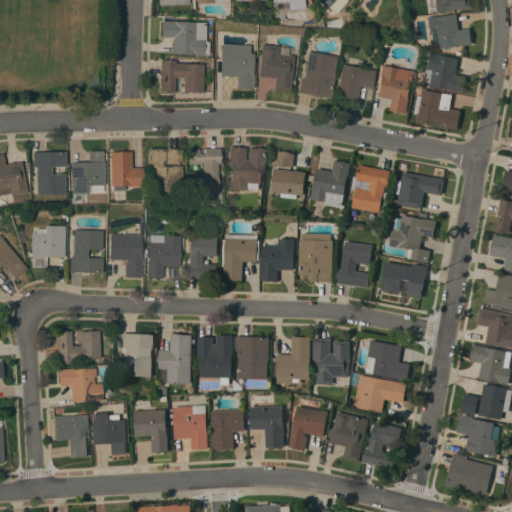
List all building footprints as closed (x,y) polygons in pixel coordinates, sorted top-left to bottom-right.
[(269,0),(303,0),(304,8),(287,9),(287,1),(270,2),(269,0)] [(345,0),(334,14),(326,7),(325,8),(316,0),(345,0)] [(470,0),(471,7),(436,12),(435,6),(427,7),(426,0),(470,0)] [(459,29),(469,28),(469,26),(470,26),(473,44),(438,48),(438,44),(433,44),(431,33),(429,33),(426,17),(457,13),(459,29)] [(173,37),(161,37),(162,20),(206,22),(205,41),(209,41),(208,53),(203,53),(203,55),(172,53),(173,37)] [(221,44),(250,44),(250,53),(254,53),(253,88),(237,88),(237,76),(220,75),(221,44)] [(294,55),(290,91),(274,89),(275,77),(259,75),(262,44),(279,45),(279,46),(292,47),(292,55),(294,55)] [(337,56),(333,75),(334,75),(330,98),(320,96),(320,97),(311,95),(311,94),(298,92),(300,77),(304,78),(308,51),(337,56)] [(456,74),(467,76),(464,92),(431,85),(431,82),(425,81),(427,68),(426,68),(429,52),(459,58),(456,74)] [(202,92),(183,91),(183,77),(175,77),(175,92),(160,92),(161,59),(175,60),(175,63),(203,64),(202,92)] [(375,70),(371,87),(360,85),(356,103),(336,99),(342,64),(375,70)] [(382,65),(414,70),(407,113),(390,110),(390,108),(391,108),(393,98),(377,95),(382,65)] [(417,121),(418,113),(415,112),(418,95),(422,96),(423,89),(453,95),(450,108),(462,110),(458,129),(417,121)] [(229,146),(246,147),(245,158),(248,158),(249,147),(265,148),(263,183),(260,183),(260,189),(246,188),(246,190),(230,188),(231,169),(228,168),(229,146)] [(182,190),(149,191),(148,148),(181,148),(182,190)] [(199,148),(199,153),(204,153),(204,148),(220,148),(220,162),(217,163),(218,190),(189,191),(189,171),(203,171),(203,163),(188,163),(188,148),(199,148)] [(70,162),(88,161),(88,150),(102,150),(103,161),(104,185),(87,185),(88,193),(71,193),(70,162)] [(275,165),(277,150),(295,152),(294,167),(275,165)] [(36,166),(33,166),(33,151),(65,151),(65,166),(50,166),(50,174),(64,173),(64,193),(36,194),(36,166)] [(110,151),(131,151),(131,167),(142,167),(143,185),(124,185),(124,190),(112,190),(112,186),(110,186),(110,151)] [(0,152),(3,152),(5,164),(21,161),(27,192),(10,195),(9,188),(0,189),(0,152)] [(317,168),(333,171),(335,159),(351,163),(343,206),(325,203),(326,201),(311,198),(317,168)] [(353,207),(358,179),(357,179),(360,164),(391,170),(388,185),(386,184),(384,194),(380,212),(353,207)] [(307,172),(304,195),(298,194),(298,198),(281,196),(282,193),(273,191),(275,168),(307,172)] [(511,189),(503,188),(507,169),(511,170),(511,189)] [(445,178),(442,194),(425,191),(422,208),(398,204),(403,171),(445,178)] [(511,223),(510,233),(496,230),(502,199),(511,200),(511,223)] [(437,220),(434,236),(423,234),(421,248),(431,250),(429,261),(408,258),(410,248),(390,245),(392,229),(400,230),(403,214),(437,220)] [(64,257),(46,256),(46,267),(32,267),(32,256),(31,256),(31,232),(36,232),(36,228),(45,228),(45,224),(65,225),(64,257)] [(74,229),(102,230),(102,249),(87,249),(87,257),(102,257),(102,272),(70,271),(70,256),(73,256),(74,229)] [(142,234),(141,276),(125,276),(125,261),(128,261),(128,259),(110,258),(110,233),(142,234)] [(224,266),(222,266),(223,239),(225,239),(225,233),(258,234),(258,239),(260,239),(259,260),(257,260),(257,261),(243,261),(243,279),(224,279),(224,266)] [(333,282),(311,281),(311,278),(309,278),(309,275),(303,275),(303,273),(299,273),(300,239),(302,239),(302,233),(332,234),(332,239),(334,240),(333,282)] [(0,234),(27,267),(14,277),(5,266),(7,263),(6,262),(0,266),(0,234)] [(511,237),(511,270),(506,269),(508,257),(491,255),(495,234),(511,237)] [(148,242),(164,242),(164,235),(181,235),(180,266),(163,266),(163,277),(147,277),(148,242)] [(218,264),(218,278),(186,277),(186,263),(189,263),(189,252),(190,252),(191,235),(218,236),(218,255),(204,255),(204,263),(218,264)] [(295,247),(294,270),(278,269),(278,281),(262,280),(263,245),(278,245),(279,238),(295,239),(295,247)] [(336,283),(338,268),(341,268),(343,258),(346,241),(374,244),(371,264),(357,262),(356,270),(371,272),(369,287),(336,283)] [(413,266),(414,263),(428,265),(422,298),(408,295),(411,280),(403,278),(400,293),(381,289),(386,261),(413,266)] [(511,274),(511,307),(495,305),(495,304),(484,302),(487,288),(498,290),(501,272),(511,274)] [(511,347),(487,343),(490,326),(478,324),(481,307),(511,313),(511,347)] [(56,331),(70,330),(71,345),(80,345),(79,331),(98,330),(99,358),(72,359),(72,362),(57,363),(56,331)] [(124,375),(124,352),(122,352),(122,332),(155,334),(154,349),(153,349),(152,356),(153,356),(153,376),(124,375)] [(191,384),(168,383),(169,368),(159,367),(160,349),(171,350),(172,333),(193,334),(191,384)] [(230,377),(230,383),(222,383),(222,377),(201,377),(202,355),(199,355),(199,336),(214,337),(214,343),(218,344),(218,335),(234,336),(233,377),(230,377)] [(270,336),(269,379),(239,378),(240,350),(237,350),(237,335),(270,336)] [(292,354),(293,336),(312,336),(311,356),(310,379),(302,379),(302,383),(277,383),(277,376),(272,376),(272,357),(278,357),(278,354),(292,354)] [(350,376),(334,376),(333,384),(317,383),(318,360),(314,360),(314,337),(332,338),(332,352),(334,352),(335,340),(351,341),(350,376)] [(403,345),(400,361),(411,364),(408,380),(366,372),(369,356),(372,340),(403,345)] [(480,378),(483,362),(471,360),(474,344),(511,351),(511,357),(510,367),(511,367),(511,376),(510,384),(480,378)] [(70,384),(59,385),(58,368),(71,368),(71,369),(95,367),(95,376),(93,376),(93,383),(101,382),(102,399),(71,401),(70,384)] [(408,383),(404,402),(385,398),(383,412),(355,407),(361,374),(408,383)] [(509,389),(511,389),(511,401),(510,412),(504,411),(503,419),(480,415),(485,383),(509,387),(509,389)] [(480,396),(476,415),(463,412),(466,393),(480,396)] [(299,397),(331,403),(324,436),(306,432),(305,435),(309,436),(306,450),(290,446),(299,397)] [(210,448),(193,449),(192,437),(176,438),(174,407),(194,405),(207,404),(210,448)] [(284,405),(285,434),(284,434),(285,446),(267,447),(266,428),(252,429),(251,406),(284,405)] [(245,408),(246,430),(234,431),(235,448),(214,449),(212,410),(245,408)] [(167,409),(169,451),(153,452),(152,438),(155,438),(155,435),(136,436),(135,410),(167,409)] [(360,461),(344,457),(347,446),(331,442),(332,436),(328,436),(330,429),(334,430),(338,411),(370,419),(360,461)] [(93,413),(110,412),(110,415),(121,414),(121,419),(127,418),(128,442),(126,442),(127,453),(113,454),(113,443),(95,444),(93,413)] [(89,455),(70,457),(69,438),(56,439),(54,416),(86,414),(89,455)] [(496,422),(493,438),(500,440),(497,456),(467,450),(470,434),(458,432),(461,416),(496,422)] [(403,427),(399,446),(385,443),(383,451),(397,455),(394,469),(363,461),(367,447),(369,448),(376,421),(403,427)] [(469,456),(468,459),(495,465),(488,494),(461,488),(447,485),(454,452),(469,456)] [(152,511),(152,505),(193,503),(193,511),(152,511)]
